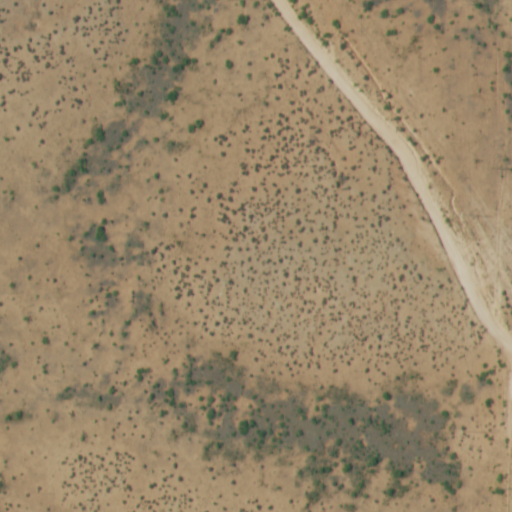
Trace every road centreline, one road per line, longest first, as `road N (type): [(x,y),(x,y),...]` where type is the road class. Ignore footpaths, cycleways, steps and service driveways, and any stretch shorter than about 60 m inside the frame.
road 1 (residential): [(511,340),(477,301),(414,167),(277,0)]
road 2 (residential): [(503,511),(510,339)]
